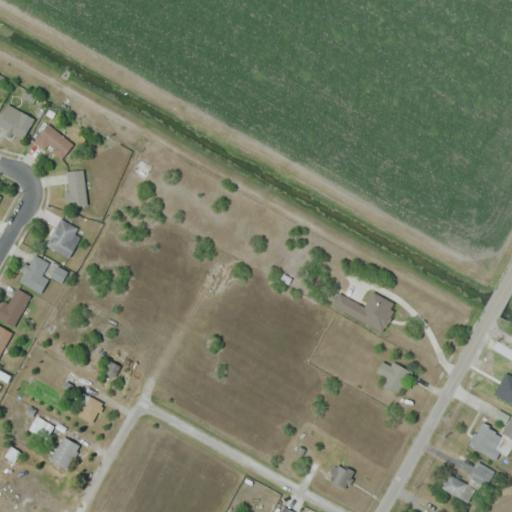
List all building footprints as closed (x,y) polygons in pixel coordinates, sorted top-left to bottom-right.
[(0,127),(0,117),(8,103),(35,117),(23,139),(0,127)] [(34,139),(48,121),(75,141),(61,160),(34,139)] [(62,171),(83,168),(88,203),(67,206),(62,171)] [(61,217),(76,226),(71,235),(79,240),(69,257),(46,244),(61,217)] [(34,253),(49,261),(44,270),(51,274),(41,293),(19,280),(34,253)] [(0,308),(14,285),(32,295),(14,326),(0,317),(0,308)] [(331,305),(339,290),(365,304),(373,290),(399,304),(383,333),(331,305)] [(0,324),(13,332),(0,353),(0,324)] [(377,370),(384,356),(413,372),(401,393),(382,383),(386,376),(377,370)] [(86,393),(105,403),(95,423),(75,413),(86,393)] [(502,434),(507,424),(495,417),(499,408),(511,415),(511,444),(507,454),(498,449),(493,458),(468,443),(480,421),(502,434)] [(30,429),(37,415),(54,425),(47,439),(30,429)] [(64,436),(79,444),(66,468),(51,459),(64,436)] [(326,478),(336,461),(357,472),(347,490),(326,478)] [(468,479),(478,461),(494,470),(485,488),(477,483),(467,501),(442,487),(452,470),(468,479)]
